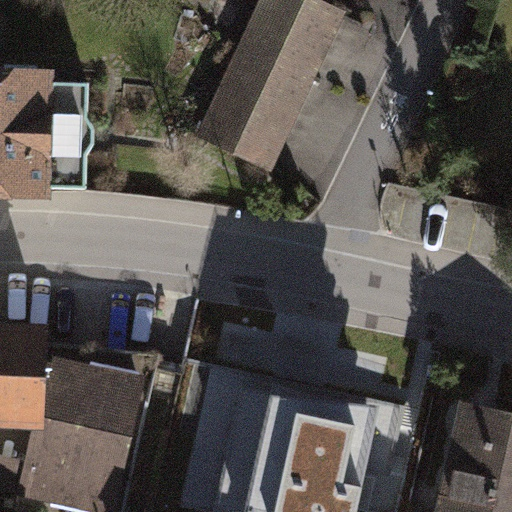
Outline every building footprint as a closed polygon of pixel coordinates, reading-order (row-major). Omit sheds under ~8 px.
[(344,16),(309,0),(260,0),(195,141),(271,175),(344,16)] [(62,77),(0,75),(0,203),(58,205),(58,191),(93,192),(93,163),(101,152),(102,134),(95,124),(96,91),(62,90),(62,77)] [(45,310),(0,308),(0,418),(31,419),(41,420),(44,337),(45,310)] [(160,346),(44,337),(41,420),(31,419),(23,456),(0,449),(0,487),(104,511),(114,511),(123,476),(132,479),(160,346)] [(411,370),(239,339),(222,427),(192,422),(175,511),(374,511),(381,479),(415,485),(427,418),(403,413),(411,370)] [(511,511),(511,401),(459,389),(431,511),(511,511)]
